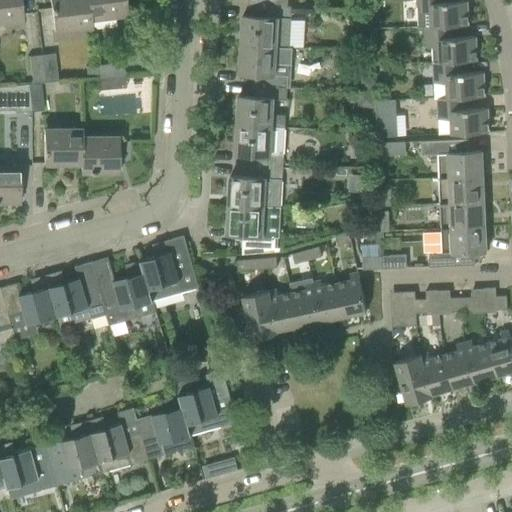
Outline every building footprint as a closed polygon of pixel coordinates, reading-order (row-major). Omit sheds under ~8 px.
[(0,0),(0,21),(22,19),(20,5),(19,0),(0,0)] [(86,0),(48,0),(53,31),(90,27),(89,18),(86,0)] [(86,0),(89,18),(106,16),(126,14),(124,0),(86,0)] [(442,0),(416,0),(417,28),(424,27),(451,26),(467,25),(466,1),(443,2),(442,0)] [(242,16),(240,45),(275,47),(288,47),(291,7),(286,7),(255,5),(254,17),(242,16)] [(383,18),(373,18),(374,28),(383,28),(383,18)] [(451,38),(451,26),(424,27),(425,48),(438,47),(438,62),(438,63),(458,62),(476,61),(475,37),(451,38)] [(355,38),(355,52),(367,53),(367,38),(355,38)] [(275,47),(240,45),(239,74),(255,75),(254,86),(286,88),(295,88),(296,79),(287,78),(287,75),(273,74),(275,47)] [(53,54),(41,55),(45,82),(57,81),(53,54)] [(45,82),(41,55),(28,57),(32,84),(39,83),(45,82)] [(438,63),(438,62),(432,62),(434,98),(436,98),(446,98),(463,97),(483,96),(482,73),(459,74),(458,62),(438,63)] [(122,63),(102,65),(95,66),(96,79),(124,76),(122,63)] [(84,67),(85,80),(96,79),(95,66),(95,65),(84,67)] [(124,76),(96,79),(98,91),(125,88),(124,76)] [(361,77),(361,91),(373,91),(373,77),(361,77)] [(39,83),(32,84),(27,84),(30,112),(43,110),(39,83)] [(14,86),(11,86),(15,114),(30,112),(27,84),(14,86)] [(286,88),(254,86),(254,97),(237,96),(236,125),(284,128),(284,115),(272,114),(273,100),(286,100),(286,88)] [(357,93),(356,110),(372,111),(373,94),(357,93)] [(446,98),(436,98),(438,135),(468,133),(488,132),(487,108),(463,109),(463,97),(446,98)] [(378,137),(397,136),(396,101),(376,102),(378,137)] [(284,128),(236,125),(234,154),(250,155),(250,166),(281,168),(284,128)] [(80,137),(82,137),(82,130),(42,130),(43,164),(79,163),(80,163),(80,137)] [(365,146),(359,131),(346,137),(352,151),(365,146)] [(117,137),(82,137),(80,137),(80,163),(79,163),(79,171),(117,171),(117,137)] [(481,151),(468,151),(467,139),(420,141),(420,155),(437,154),(438,178),(482,176),(481,151)] [(404,155),(404,142),(380,143),(381,155),(404,155)] [(281,168),(250,166),(249,177),(229,176),(228,205),(268,207),(268,208),(278,209),(279,181),(281,181),(281,168)] [(18,167),(0,167),(0,201),(19,201),(18,167)] [(482,176),(438,178),(439,203),(483,202),(482,176)] [(358,197),(369,197),(370,179),(359,179),(358,197)] [(390,186),(382,186),(383,207),(391,206),(390,186)] [(355,200),(356,221),(377,221),(376,198),(355,200)] [(483,202),(439,203),(440,229),(484,227),(483,202)] [(268,207),(228,205),(226,234),(242,235),(242,247),(262,248),(273,249),(274,236),(267,235),(268,208),(268,207)] [(386,211),(379,212),(380,232),(383,232),(387,232),(386,211)] [(440,229),(441,252),(433,253),(427,258),(428,267),(474,265),(473,258),(479,258),(479,253),(485,252),(484,227),(440,229)] [(380,232),(367,233),(367,241),(383,240),(383,232),(380,232)] [(197,287),(183,236),(166,240),(170,252),(139,260),(143,272),(151,301),(152,301),(197,287)] [(340,249),(352,245),(348,236),(336,239),(340,249)] [(317,249),(303,252),(306,262),(319,258),(317,249)] [(306,262),(303,252),(290,256),(293,266),(306,262)] [(381,256),(382,269),(406,268),(405,255),(381,256)] [(382,269),(381,256),(361,257),(362,269),(382,269)] [(107,257),(91,262),(95,273),(94,274),(105,313),(109,326),(124,321),(125,321),(155,312),(152,301),(151,301),(143,272),(113,280),(107,257)] [(262,258),(263,269),(276,268),(275,257),(262,258)] [(263,269),(262,258),(249,259),(250,270),(263,269)] [(250,270),(249,259),(236,261),(237,271),(250,270)] [(78,278),(48,286),(56,316),(60,327),(105,313),(94,274),(95,273),(91,262),(75,266),(78,278)] [(350,280),(335,283),(343,317),(365,312),(357,272),(348,274),(350,280)] [(343,317),(335,283),(321,286),(320,280),(312,282),(320,321),(343,317)] [(320,321),(312,282),(304,284),(306,289),(291,292),(298,326),(320,321)] [(56,316),(48,286),(19,295),(16,283),(0,287),(0,288),(11,327),(56,316)] [(0,342),(14,339),(11,327),(0,288),(0,342)] [(496,310),(495,296),(494,288),(483,289),(484,313),(496,312),(496,310)] [(484,313),(483,289),(470,289),(471,297),(471,311),(471,313),(484,313)] [(298,326),(291,292),(277,296),(275,290),(268,291),(272,312),(276,331),(298,326)] [(261,292),(242,296),(246,318),(272,312),(268,291),(261,292)] [(415,314),(414,299),(414,291),(402,292),(403,316),(403,326),(416,326),(415,314)] [(425,299),(414,299),(415,314),(426,313),(426,315),(438,315),(437,291),(425,291),(425,299)] [(495,296),(496,310),(506,310),(506,296),(495,296)] [(471,311),(471,297),(460,298),(460,312),(471,311)] [(460,312),(460,298),(449,298),(450,312),(460,312)] [(276,331),(272,312),(246,318),(251,339),(277,333),(276,331)] [(403,316),(390,316),(391,327),(403,326),(403,316)] [(128,333),(125,321),(124,321),(109,326),(112,338),(128,333)] [(511,347),(507,330),(499,332),(501,338),(487,342),(496,375),(511,370),(511,347)] [(496,375),(487,342),(472,346),(470,341),(463,343),(474,382),(496,375)] [(457,351),(443,355),(452,388),(474,382),(463,343),(455,345),(457,351)] [(452,388),(443,355),(429,359),(427,353),(420,355),(425,375),(431,394),(452,388)] [(420,355),(413,357),(394,362),(400,383),(415,378),(425,375),(420,355)] [(124,380),(152,373),(149,362),(131,367),(128,357),(118,359),(124,380)] [(60,362),(66,384),(75,381),(69,359),(60,362)] [(208,386),(177,395),(181,406),(182,406),(190,435),(236,422),(221,370),(205,375),(208,386)] [(425,375),(415,378),(400,383),(406,404),(431,397),(431,394),(425,375)] [(0,414),(11,412),(8,403),(4,401),(0,402),(0,414)] [(181,406),(136,419),(135,419),(139,433),(147,459),(193,446),(190,435),(182,406),(181,406)] [(123,423),(90,432),(101,472),(147,459),(139,433),(135,419),(136,419),(133,407),(132,408),(133,411),(129,410),(125,411),(122,415),(121,419),(123,423)] [(101,472),(90,432),(86,421),(70,425),(73,437),(44,445),(56,485),(101,472)] [(44,445),(0,457),(0,466),(6,487),(9,499),(56,485),(44,445)] [(237,470),(234,459),(219,463),(223,474),(237,470)]
